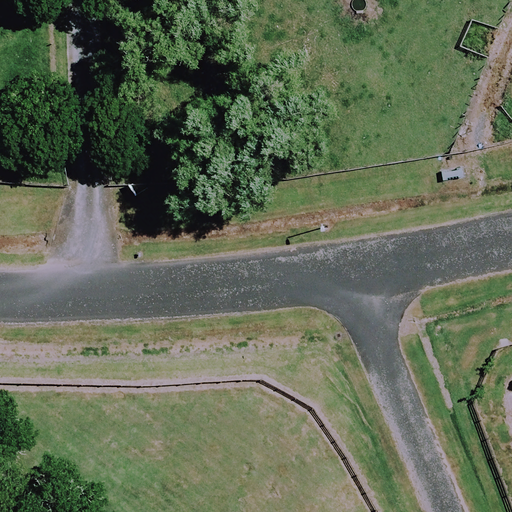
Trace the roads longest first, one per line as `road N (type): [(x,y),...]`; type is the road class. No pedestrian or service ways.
road 1 (residential): [(0,290),(69,294),(350,276)]
road 2 (residential): [(350,276),(448,511)]
road 3 (residential): [(350,276),(511,240)]
